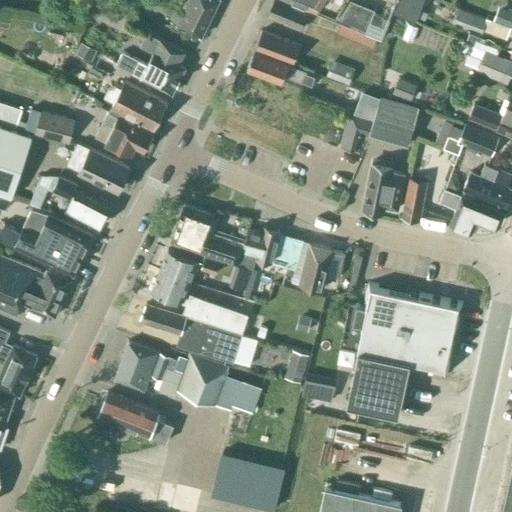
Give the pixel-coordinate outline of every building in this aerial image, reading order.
[(144,39),(151,26),(132,16),(135,9),(115,0),(102,0),(95,15),(144,39)] [(169,21),(200,36),(218,0),(169,0),(178,4),(169,21)] [(321,14),(286,0),(273,0),(268,14),(302,29),(308,16),(318,21),(321,14)] [(286,0),(321,14),(322,12),(341,20),(336,33),(373,48),(377,38),(365,33),(375,9),(352,0),(393,0),(397,2),(397,0),(286,0)] [(397,0),(397,2),(393,11),(415,20),(423,0),(397,0)] [(494,22),(511,22),(511,3),(494,3),(494,22)] [(300,43),(262,28),(254,48),(293,63),(300,43)] [(179,64),(185,51),(159,38),(146,64),(122,51),(116,64),(140,76),(140,77),(172,93),(185,67),(179,64)] [(82,43),(77,52),(90,59),(94,49),(82,43)] [(507,82),(511,69),(511,59),(504,57),(504,58),(465,43),(462,50),(482,58),(477,70),(507,82)] [(290,77),(312,85),(315,76),(306,72),(307,70),(254,50),(247,68),(281,82),(285,72),(291,75),(290,77)] [(355,68),(332,59),(325,75),(348,84),(355,68)] [(277,81),(246,70),(233,105),(263,116),(268,104),(278,108),(282,98),(272,94),(277,81)] [(395,75),(390,90),(410,96),(415,81),(395,75)] [(113,102),(109,111),(125,118),(127,115),(154,128),(167,102),(125,81),(121,88),(111,83),(104,97),(113,102)] [(419,105),(380,94),(369,134),(407,145),(419,105)] [(511,94),(502,115),(474,103),(468,117),(497,129),(511,135),(511,94)] [(23,107),(0,99),(0,124),(24,133),(28,122),(19,119),(23,107)] [(75,118),(40,108),(34,133),(69,142),(75,118)] [(294,132),(301,119),(281,109),(274,122),(294,132)] [(152,132),(125,118),(109,111),(96,135),(131,154),(135,146),(143,150),(152,132)] [(491,156),(499,137),(499,136),(465,122),(457,142),(491,156)] [(31,135),(0,124),(0,191),(11,195),(31,135)] [(118,189),(129,166),(90,147),(77,142),(67,164),(79,170),(118,189)] [(371,162),(361,208),(363,208),(382,212),(383,205),(397,207),(400,191),(403,173),(391,170),(391,166),(372,162),(371,162)] [(511,188),(507,186),(511,175),(484,164),(479,175),(470,171),(463,189),(506,206),(511,191),(511,188)] [(66,210),(98,226),(108,206),(75,190),(77,185),(59,176),(42,174),(37,182),(29,204),(40,207),(48,188),(71,199),(66,210)] [(409,176),(401,216),(419,220),(427,180),(409,176)] [(490,227),(500,222),(504,212),(445,188),(441,200),(457,206),(450,222),(472,230),(475,221),(490,227)] [(218,214),(184,202),(169,241),(238,265),(243,246),(228,241),(230,233),(213,227),(218,214)] [(93,235),(49,213),(32,207),(13,244),(73,274),(93,235)] [(279,232),(279,231),(263,227),(262,231),(248,228),(239,265),(248,267),(250,257),(296,268),(304,239),(279,232)] [(332,247),(310,242),(300,284),(322,289),(325,273),(339,276),(344,252),(331,249),(332,247)] [(215,273),(220,259),(204,254),(202,263),(198,261),(198,260),(167,248),(158,269),(190,281),(195,269),(200,271),(200,269),(215,273)] [(55,316),(70,279),(46,269),(45,270),(0,250),(0,307),(24,318),(30,305),(55,316)] [(248,293),(259,296),(265,269),(255,266),(248,293)] [(184,295),(190,281),(158,269),(150,290),(185,304),(182,313),(242,332),(248,313),(189,292),(188,296),(184,295)] [(457,306),(371,287),(367,306),(356,303),(352,323),(363,325),(346,402),(399,414),(409,361),(444,368),(457,306)] [(179,333),(176,344),(233,362),(242,332),(182,313),(146,302),(139,321),(179,333)] [(9,331),(0,327),(0,385),(19,394),(37,354),(13,344),(11,347),(4,344),(9,331)] [(154,363),(182,373),(186,359),(178,356),(177,359),(172,356),(129,340),(122,357),(152,368),(154,363)] [(229,365),(189,352),(186,359),(182,373),(176,390),(216,404),(226,374),(229,365)] [(175,394),(176,390),(182,373),(154,363),(152,368),(122,357),(114,378),(144,389),(148,378),(152,380),(155,374),(162,377),(157,388),(175,394)] [(262,387),(226,374),(216,404),(231,409),(233,405),(252,412),(262,387)] [(7,404),(11,394),(0,390),(0,434),(10,405),(7,404)] [(158,411),(107,391),(98,415),(166,442),(173,424),(156,417),(158,411)] [(221,451),(211,494),(274,509),(284,466),(221,451)] [(511,511),(511,462),(501,511),(511,511)] [(112,473),(110,484),(137,490),(139,480),(112,473)] [(399,511),(402,502),(326,486),(320,511),(399,511)]
